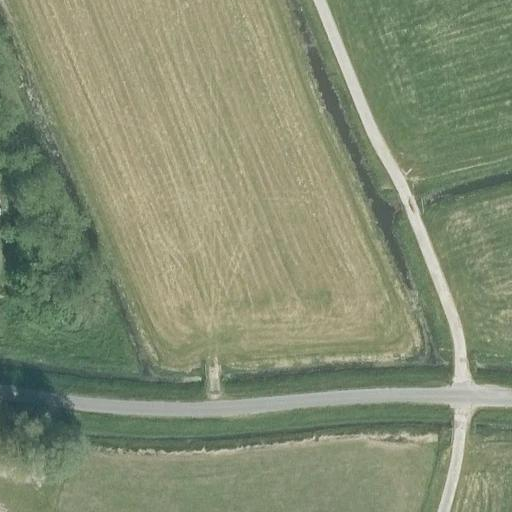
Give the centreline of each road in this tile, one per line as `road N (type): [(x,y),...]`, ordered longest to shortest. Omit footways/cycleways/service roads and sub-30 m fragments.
road 1 (track): [(441,511),(459,431),(458,339),(318,0)]
road 2 (unclassified): [(511,398),(397,395),(193,410),(0,393)]
